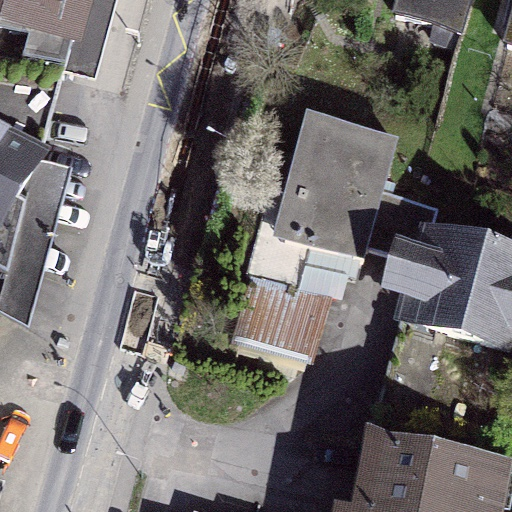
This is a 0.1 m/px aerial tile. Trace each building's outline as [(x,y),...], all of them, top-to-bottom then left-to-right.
[(0,0),(0,17),(44,28),(33,73),(106,91),(127,0),(0,0)] [(511,0),(397,0),(392,21),(464,39),(474,0),(511,0),(511,48),(511,50),(511,0)] [(0,307),(40,332),(79,183),(106,91),(33,73),(0,64),(0,307)] [(490,114),(511,119),(511,66),(502,64),(490,114)] [(408,149),(276,114),(212,352),(325,383),(354,274),(405,288),(394,329),(511,360),(511,265),(438,246),(444,223),(392,209),(408,149)] [(511,511),(511,462),(376,430),(356,511),(355,511),(345,509),(344,511),(511,511)]
